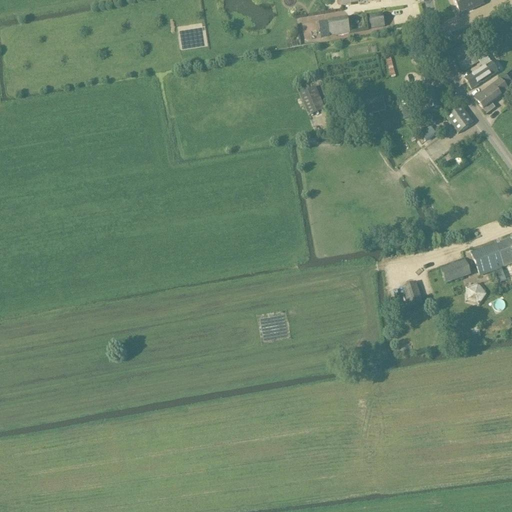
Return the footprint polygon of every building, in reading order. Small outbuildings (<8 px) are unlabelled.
[(455,0),(453,1),(459,15),(474,8),(475,10),(483,6),(480,0),(455,0)] [(369,16),(371,30),(384,29),(382,15),(369,16)] [(483,25),(490,37),(500,31),(493,19),(483,25)] [(330,36),(349,33),(347,20),(328,23),(330,36)] [(479,45),(485,42),(477,26),(471,29),(479,45)] [(468,42),(450,51),(461,72),(475,65),(471,57),(475,55),(468,42)] [(418,48),(413,50),(418,66),(422,64),(418,48)] [(465,81),(471,91),(497,74),(482,51),(475,55),(484,68),(482,69),(465,81)] [(499,80),(474,99),(486,115),(495,109),(491,105),(508,91),(499,80)] [(308,118),(324,111),(315,88),(299,95),(308,118)] [(420,96),(416,97),(418,104),(422,102),(426,114),(440,110),(435,91),(420,95),(420,96)] [(346,120),(386,110),(383,98),(343,108),(346,120)] [(458,135),(473,125),(461,108),(446,119),(458,135)] [(411,110),(402,113),(404,120),(414,117),(411,110)] [(429,143),(438,135),(431,128),(423,136),(429,143)] [(511,238),(490,247),(499,269),(511,264),(511,238)] [(480,277),(499,269),(490,247),(473,254),(472,252),(470,252),(480,277)] [(464,260),(439,269),(445,285),(470,276),(464,260)] [(410,309),(423,305),(416,283),(403,288),(410,309)] [(466,289),(470,304),(485,300),(481,285),(466,289)] [(443,346),(450,344),(447,338),(441,340),(443,346)]
